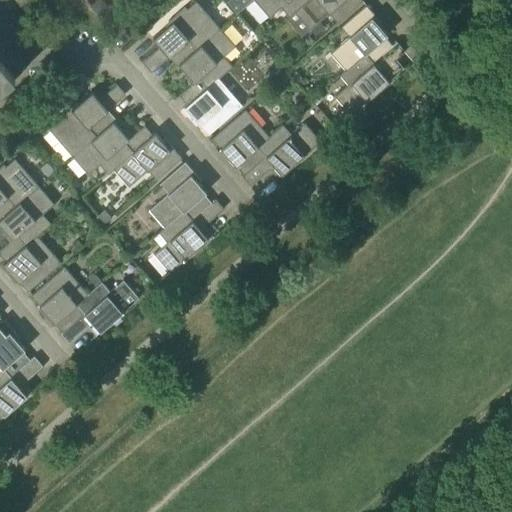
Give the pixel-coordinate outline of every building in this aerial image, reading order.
[(244,9),(236,0),(231,0),(227,3),(237,15),(244,9)] [(254,0),(269,18),(281,8),(289,18),(295,13),(309,0),(254,0)] [(309,0),(295,13),(310,30),(329,14),(338,23),(363,1),(361,0),(309,0)] [(220,30),(196,2),(187,10),(185,7),(175,16),(177,19),(153,39),(169,58),(189,41),(197,50),(220,30)] [(373,63),(393,46),(386,38),(388,36),(375,21),(378,19),(367,5),(341,27),(350,37),(331,54),(346,71),(365,55),(373,63)] [(224,58),(235,47),(220,30),(197,50),(189,41),(169,58),(177,67),(179,65),(191,79),(188,81),(192,85),(199,79),(207,89),(219,79),(232,67),(224,58)] [(386,69),(406,52),(397,43),(393,46),(373,63),(365,55),(346,71),(340,76),(349,86),(335,97),(351,116),(390,82),(386,77),(386,69)] [(0,92),(21,74),(22,74),(0,48),(0,92)] [(283,73),(277,65),(270,70),(277,78),(283,73)] [(296,72),(291,77),(297,84),(302,80),(296,72)] [(199,79),(192,85),(179,96),(187,105),(182,110),(192,122),(195,119),(209,135),(242,106),(219,79),(207,89),(199,79)] [(88,129),(108,111),(91,92),(68,113),(66,111),(55,120),(57,122),(48,130),(72,157),(95,137),(88,129)] [(320,94),(313,100),(317,105),(324,99),(320,94)] [(244,176),(265,157),(257,148),(269,138),(246,110),(212,139),(226,155),(223,158),(234,170),(237,168),(244,176)] [(126,136),(114,122),(116,120),(108,111),(88,129),(95,137),(72,157),(88,175),(99,165),(108,175),(113,170),(132,153),(124,144),(132,137),(128,133),(126,136)] [(38,128),(43,123),(35,114),(30,119),(38,128)] [(321,142),(305,124),(292,135),(283,126),(269,138),(257,148),(265,157),(244,176),(242,177),(251,187),(270,170),(278,171),(282,176),(321,142)] [(144,126),(132,137),(124,144),(132,153),(113,170),(129,187),(148,171),(156,181),(182,159),(170,145),(167,148),(155,133),(152,135),(144,126)] [(38,186),(15,159),(6,167),(4,164),(0,167),(0,204),(7,198),(15,207),(38,186)] [(191,221),(212,203),(204,195),(207,193),(194,178),(197,176),(185,163),(160,185),(168,194),(149,211),(164,228),(183,212),(191,221)] [(41,170),(48,178),(54,172),(47,164),(41,170)] [(42,215),(54,205),(38,186),(15,207),(7,198),(0,204),(0,225),(10,236),(7,239),(10,242),(16,237),(25,247),(37,236),(51,224),(42,215)] [(159,233),(160,234),(154,239),(161,248),(154,255),(170,273),(185,260),(186,262),(210,241),(209,239),(213,236),(205,227),(224,210),(216,200),(212,203),(191,221),(183,212),(164,228),(159,233)] [(110,218),(104,210),(97,216),(103,224),(110,218)] [(61,263),(37,236),(25,247),(16,237),(10,242),(0,251),(0,256),(5,262),(0,267),(11,279),(13,277),(27,292),(61,263)] [(130,248),(125,252),(130,258),(135,254),(130,248)] [(62,333),(85,314),(77,304),(88,295),(64,267),(31,297),(45,313),(42,315),(53,327),(55,325),(62,333)] [(91,292),(101,284),(95,278),(88,284),(88,288),(91,292)] [(140,299),(124,281),(110,292),(102,283),(101,284),(91,292),(88,295),(77,304),(85,314),(62,333),(61,334),(69,344),(89,327),(97,328),(101,333),(140,299)] [(10,379),(31,360),(24,352),(26,350),(13,335),(16,333),(4,320),(0,323),(0,371),(2,370),(10,379)] [(24,384),(43,367),(35,357),(31,360),(10,379),(2,370),(0,371),(0,420),(28,396),(24,391),(24,384)]
